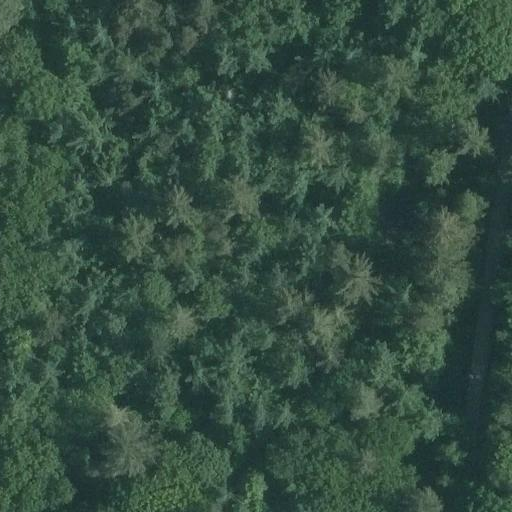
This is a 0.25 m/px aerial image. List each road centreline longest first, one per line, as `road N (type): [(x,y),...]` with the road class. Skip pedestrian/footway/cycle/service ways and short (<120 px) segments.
road 1 (track): [(310,469),(467,0)]
road 2 (track): [(460,511),(511,96)]
road 3 (track): [(42,0),(0,286)]
road 4 (track): [(373,511),(345,485),(296,463),(243,458)]
